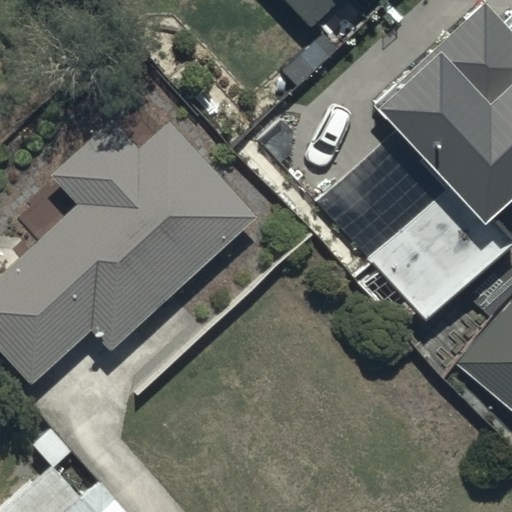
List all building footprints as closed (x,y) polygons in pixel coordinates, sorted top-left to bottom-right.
[(284,0),(310,27),(338,0),(284,0)] [(511,11),(501,22),(486,6),(373,110),(448,192),(372,262),(426,321),(511,246),(511,240),(491,216),(511,196),(511,11)] [(110,351),(254,215),(168,124),(139,151),(111,122),(52,178),(77,205),(0,277),(0,351),(32,385),(90,331),(110,351)] [(511,289),(456,357),(511,404),(511,289)] [(0,511),(125,511),(97,480),(77,498),(48,465),(0,508),(0,511)]
